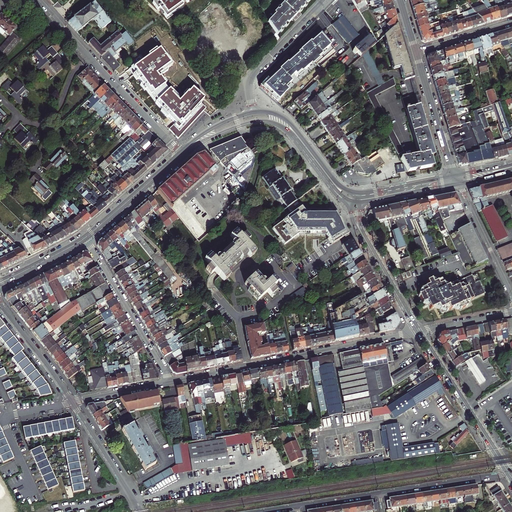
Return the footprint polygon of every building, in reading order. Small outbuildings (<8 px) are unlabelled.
[(157,0),(156,1),(156,3),(151,6),(156,13),(157,12),(164,22),(181,10),(180,8),(184,5),(185,7),(194,2),(195,3),(198,0),(157,0)] [(286,0),(288,1),(285,4),(284,3),(280,7),(281,8),(279,10),(278,9),(274,13),(275,14),(268,22),(278,35),(280,32),(281,33),(283,31),(282,30),(285,27),(286,28),(288,25),(288,24),(293,19),(295,21),(301,14),(300,13),(302,11),(301,10),(304,7),(305,8),(307,6),(306,5),(310,0),(286,0)] [(351,0),(355,6),(358,10),(367,4),(364,0),(351,0)] [(417,0),(410,2),(412,9),(423,5),(422,1),(426,0),(427,1),(429,0),(417,0)] [(485,5),(488,11),(492,22),(500,19),(497,9),(497,8),(491,9),(490,7),(485,0),(482,0),(485,5)] [(497,9),(500,19),(506,18),(500,0),(497,0),(498,2),(497,2),(498,8),(497,9)] [(500,0),(506,18),(510,16),(511,15),(511,7),(511,4),(508,5),(507,1),(506,1),(505,0),(500,0)] [(412,9),(414,17),(433,11),(431,7),(430,7),(430,6),(433,5),(438,4),(437,1),(423,5),(412,9)] [(90,25),(95,25),(96,24),(101,30),(111,23),(95,2),(69,23),(77,32),(88,24),(90,25)] [(384,10),(385,14),(394,10),(392,4),(383,7),(379,8),(371,11),(372,13),(374,17),(379,16),(378,12),(381,11),(384,10)] [(472,9),(475,13),(477,15),(484,25),(492,22),(488,11),(485,5),(472,9)] [(386,26),(396,16),(394,10),(385,14),(387,21),(384,23),(386,26)] [(416,22),(436,16),(441,14),(445,13),(449,12),(448,10),(440,12),(439,10),(434,11),(433,11),(414,17),(416,22)] [(462,31),(459,22),(457,15),(455,10),(453,11),(455,17),(456,21),(454,22),(457,33),(462,31)] [(468,15),(472,28),(477,27),(474,17),(472,18),(470,14),(471,14),(470,12),(469,13),(469,14),(468,15)] [(471,14),(474,17),(477,27),(484,25),(477,15),(475,13),(473,13),(472,12),(470,12),(471,14)] [(0,28),(9,36),(12,33),(16,27),(1,15),(1,16),(0,15),(0,28)] [(358,36),(343,16),(332,24),(347,44),(358,36)] [(398,24),(396,16),(386,26),(381,31),(383,34),(386,31),(388,33),(398,24)] [(437,18),(436,16),(416,22),(418,28),(428,25),(427,21),(437,18)] [(443,21),(444,24),(447,36),(453,34),(449,23),(448,19),(443,21)] [(454,22),(449,23),(453,34),(457,33),(454,22)] [(405,53),(407,52),(398,24),(388,33),(386,35),(388,42),(386,43),(394,69),(400,67),(402,73),(411,71),(407,56),(406,56),(405,53)] [(447,36),(444,24),(439,26),(440,27),(443,37),(447,36)] [(440,27),(434,29),(435,34),(431,35),(428,25),(418,28),(421,40),(425,43),(443,37),(440,27)] [(94,39),(89,44),(115,71),(121,65),(117,61),(120,58),(115,54),(126,44),(128,47),(134,43),(126,33),(121,36),(119,33),(120,33),(120,32),(119,31),(118,30),(117,30),(116,30),(116,31),(116,32),(116,33),(110,38),(109,37),(107,39),(108,40),(101,46),(94,39)] [(510,46),(508,40),(506,31),(493,35),(499,43),(502,46),(508,45),(508,46),(510,46)] [(0,52),(6,57),(21,40),(12,33),(9,36),(10,37),(0,48),(0,52)] [(331,47),(322,34),(281,70),(269,81),(267,79),(260,87),(277,102),(287,90),(285,88),(291,81),(288,79),(294,74),(298,79),(305,73),(304,72),(310,67),(311,68),(318,61),(317,61),(322,56),(323,56),(327,53),(326,52),(331,47)] [(487,37),(492,52),(499,49),(500,51),(501,51),(507,55),(508,55),(502,46),(499,43),(493,35),(487,37)] [(375,45),(368,36),(338,63),(345,71),(352,65),(352,64),(357,60),(366,52),(372,47),(375,45)] [(493,54),(492,52),(487,37),(479,39),(485,59),(486,63),(486,65),(489,64),(487,57),(493,56),(493,54)] [(473,52),(476,51),(476,54),(478,53),(481,61),(485,59),(479,39),(470,42),(473,52)] [(462,44),(465,54),(466,57),(471,56),(473,65),(477,64),(475,61),(473,52),(470,42),(462,44)] [(43,46),(33,55),(39,62),(36,65),(38,67),(37,68),(39,70),(46,64),(48,62),(45,58),(50,54),(54,50),(51,47),(47,51),(43,46)] [(461,58),(457,46),(452,47),(455,57),(458,56),(459,59),(461,58)] [(380,74),(372,47),(366,52),(373,76),(380,74)] [(447,49),(442,50),(444,56),(445,60),(448,59),(449,61),(451,61),(447,49)] [(442,50),(428,54),(427,57),(428,60),(438,57),(444,56),(442,50)] [(161,61),(155,54),(154,55),(152,54),(141,64),(129,75),(137,85),(139,83),(143,88),(141,89),(146,94),(147,93),(158,105),(165,112),(164,113),(168,118),(169,117),(175,124),(169,129),(178,139),(206,108),(201,103),(204,99),(193,89),(189,93),(188,92),(188,93),(187,91),(183,95),(184,97),(180,101),(177,98),(178,97),(171,91),(170,92),(164,86),(165,85),(162,82),(161,83),(155,79),(157,77),(158,79),(165,74),(164,73),(170,68),(162,60),(161,61)] [(47,71),(53,78),(63,69),(59,65),(63,61),(61,58),(56,62),(51,66),(48,62),(46,64),(39,70),(40,72),(41,71),(43,74),(47,71)] [(431,70),(432,76),(444,73),(443,70),(448,69),(447,66),(441,67),(431,70)] [(96,93),(103,86),(87,69),(78,77),(82,82),(84,80),(96,93)] [(405,81),(410,79),(411,83),(414,82),(413,78),(411,71),(402,73),(405,81)] [(432,76),(434,83),(446,80),(450,79),(449,75),(448,72),(444,73),(432,76)] [(375,82),(382,80),(380,74),(373,76),(375,82)] [(450,79),(446,80),(448,87),(455,85),(454,82),(456,81),(455,77),(450,79)] [(366,93),(371,103),(378,116),(385,130),(392,143),(395,150),(398,155),(404,151),(399,141),(375,96),(395,85),(393,78),(383,83),(377,87),(366,93)] [(84,80),(82,82),(94,95),(96,93),(84,80)] [(436,88),(436,90),(448,87),(446,80),(434,83),(436,88)] [(25,90),(17,81),(13,85),(9,81),(6,84),(10,89),(14,93),(10,97),(19,106),(21,103),(20,102),(22,100),(19,97),(25,90)] [(308,104),(304,99),(309,94),(308,93),(318,84),(316,82),(296,99),(294,101),(301,110),(307,104),(308,104)] [(6,84),(2,88),(6,92),(10,89),(6,84)] [(307,104),(312,111),(322,104),(318,99),(322,96),(332,87),(329,85),(308,104),(307,104)] [(436,90),(438,95),(448,93),(448,90),(453,89),(456,88),(455,87),(455,85),(448,87),(436,90)] [(94,95),(99,101),(109,92),(103,86),(96,93),(94,95)] [(322,104),(312,111),(317,118),(331,108),(328,105),(333,101),(332,100),(342,93),(341,91),(322,104)] [(448,93),(438,95),(440,101),(455,97),(454,95),(457,94),(457,93),(456,91),(453,91),(448,93)] [(92,107),(97,113),(114,97),(109,92),(99,101),(92,107)] [(94,95),(91,98),(94,101),(87,107),(90,110),(92,107),(99,101),(94,95)] [(440,101),(441,107),(452,104),(451,101),(457,100),(459,99),(458,97),(458,96),(455,97),(440,101)] [(114,97),(97,113),(102,118),(108,112),(119,102),(114,97)] [(419,155),(400,159),(403,164),(407,172),(433,167),(430,157),(433,156),(418,107),(415,108),(412,106),(409,97),(403,99),(402,99),(419,155)] [(452,104),(441,107),(443,113),(454,110),(453,107),(458,106),(462,105),(461,101),(458,102),(452,104)] [(119,102),(108,112),(112,115),(111,116),(111,117),(123,106),(119,102)] [(317,118),(320,122),(336,112),(334,109),(341,104),(340,102),(331,108),(317,118)] [(498,125),(500,130),(501,134),(502,135),(507,133),(509,141),(508,144),(506,145),(505,145),(509,156),(511,154),(511,138),(508,127),(500,103),(498,104),(492,106),(494,111),(495,115),(497,121),(498,125)] [(123,106),(111,117),(110,118),(114,122),(127,110),(123,106)] [(481,109),(476,111),(478,116),(483,114),(491,112),(489,107),(481,109)] [(454,110),(443,113),(446,120),(456,117),(455,113),(460,112),(464,111),(463,108),(459,109),(454,110)] [(127,110),(114,122),(113,123),(117,127),(118,126),(131,114),(127,110)] [(337,127),(332,118),(337,115),(337,114),(338,113),(337,111),(336,112),(320,122),(328,134),(337,127)] [(484,134),(483,129),(481,125),(480,120),(478,116),(476,111),(472,112),(474,120),(488,161),(493,160),(489,149),(487,143),(486,138),(484,134)] [(131,114),(118,126),(122,130),(123,129),(134,118),(131,114)] [(446,120),(448,129),(456,126),(464,123),(464,121),(460,122),(459,120),(457,120),(456,117),(446,120)] [(134,118),(123,129),(127,133),(138,122),(134,118)] [(340,131),(339,129),(350,122),(348,119),(337,127),(328,134),(336,145),(349,136),(344,129),(340,131)] [(456,126),(458,133),(472,128),(477,144),(478,151),(472,152),(473,154),(465,156),(468,165),(488,161),(474,120),(464,123),(456,126)] [(129,135),(131,137),(142,126),(138,122),(127,133),(122,138),(124,140),(129,135)] [(138,140),(136,138),(142,133),(144,136),(148,132),(142,126),(131,137),(129,139),(134,144),(136,142),(138,140)] [(465,156),(458,133),(456,126),(448,129),(450,137),(459,165),(461,166),(468,165),(465,156)] [(29,132),(25,135),(21,131),(16,127),(13,130),(18,135),(14,140),(22,147),(29,140),(32,144),(34,142),(35,142),(37,140),(29,132)] [(113,159),(116,162),(132,147),(138,152),(139,151),(141,149),(144,153),(147,150),(157,141),(148,132),(144,136),(141,139),(142,140),(138,144),(136,142),(134,144),(129,139),(111,156),(113,159)] [(349,136),(336,145),(343,156),(353,150),(358,147),(353,139),(349,142),(348,140),(352,137),(350,135),(349,136)] [(245,192),(256,159),(253,155),(250,152),(240,138),(210,151),(233,178),(240,186),(245,192)] [(502,157),(509,156),(505,145),(504,145),(502,139),(497,140),(502,157)] [(492,142),(494,148),(498,158),(502,157),(497,140),(492,142)] [(147,150),(157,161),(168,152),(157,141),(147,150)] [(132,147),(116,162),(122,169),(127,164),(127,163),(132,158),(138,152),(132,147)] [(498,158),(494,148),(489,149),(493,160),(498,158)] [(152,166),(157,161),(147,150),(144,153),(141,149),(139,151),(141,154),(152,166)] [(370,153),(359,159),(353,150),(343,156),(351,167),(368,157),(371,155),(370,153)] [(61,151),(49,162),(48,162),(42,167),(48,173),(54,167),(55,169),(67,157),(61,151)] [(181,199),(185,195),(209,173),(212,176),(217,171),(214,168),(216,167),(203,153),(195,157),(157,191),(167,203),(178,217),(198,242),(208,233),(205,230),(185,205),(181,199)] [(134,160),(132,158),(127,163),(127,164),(128,163),(138,163),(140,162),(147,170),(152,166),(141,154),(134,160)] [(373,164),(376,161),(371,155),(368,157),(371,162),(372,164),(373,164)] [(354,172),(358,170),(371,162),(368,157),(351,167),(354,172)] [(378,171),(378,170),(385,166),(380,159),(376,161),(373,164),(375,170),(369,173),(365,175),(369,176),(372,174),(373,176),(377,173),(377,172),(378,171)] [(101,170),(102,172),(108,167),(104,162),(99,167),(101,170)] [(127,164),(122,169),(124,171),(127,174),(134,182),(147,170),(140,162),(138,163),(128,163),(127,164)] [(357,174),(365,175),(369,173),(375,170),(373,164),(372,164),(371,162),(358,170),(354,172),(355,173),(356,172),(357,174)] [(395,174),(407,172),(403,164),(394,166),(395,174)] [(271,187),(287,208),(297,201),(290,191),(281,178),(281,179),(274,169),(261,179),(268,189),(271,187)] [(95,171),(92,174),(87,178),(88,180),(94,175),(95,176),(97,173),(95,171)] [(118,172),(130,185),(134,182),(127,174),(124,171),(122,173),(119,171),(118,172)] [(105,174),(112,182),(121,193),(127,188),(120,180),(119,182),(117,179),(114,181),(107,172),(105,174)] [(115,175),(120,180),(127,188),(130,185),(118,172),(115,175)] [(185,195),(187,198),(212,176),(209,173),(185,195)] [(36,174),(30,180),(35,185),(33,188),(43,197),(49,190),(40,181),(41,180),(36,174)] [(240,186),(233,178),(232,179),(231,178),(228,181),(236,190),(240,186)] [(486,203),(480,205),(478,201),(511,191),(511,179),(469,191),(468,192),(478,213),(482,211),(497,243),(507,238),(492,207),(488,208),(486,203)] [(121,193),(112,182),(108,185),(109,187),(118,196),(121,193)] [(106,190),(103,187),(98,191),(101,194),(103,196),(104,195),(107,192),(108,193),(114,199),(118,196),(109,187),(106,190)] [(98,201),(100,200),(106,206),(110,203),(105,196),(104,195),(103,196),(101,194),(98,197),(92,191),(91,192),(98,201)] [(91,201),(94,204),(93,206),(94,208),(99,213),(106,206),(100,200),(98,201),(91,192),(90,192),(88,194),(93,200),(91,201)] [(108,193),(105,196),(110,203),(114,199),(108,193)] [(455,194),(432,198),(442,220),(449,218),(447,213),(463,210),(455,194)] [(168,212),(162,217),(157,211),(160,209),(150,197),(145,202),(152,210),(166,228),(178,217),(167,203),(163,206),(168,212)] [(195,197),(185,205),(205,230),(215,222),(195,197)] [(432,198),(424,200),(433,218),(437,227),(444,224),(442,220),(432,198)] [(65,205),(69,209),(84,225),(89,221),(91,219),(84,211),(80,214),(73,205),(71,207),(64,199),(62,201),(65,205)] [(424,200),(415,201),(427,229),(428,228),(426,222),(426,220),(424,216),(423,216),(422,214),(427,212),(427,213),(426,214),(429,219),(430,219),(433,218),(424,200)] [(348,235),(336,213),(305,213),(297,201),(287,208),(290,213),(270,228),(283,245),(298,234),(324,234),(331,245),(348,235)] [(427,229),(415,201),(404,203),(410,217),(414,216),(416,220),(418,219),(425,236),(429,234),(427,229)] [(141,220),(152,210),(145,202),(134,212),(141,220)] [(397,205),(405,224),(408,231),(409,230),(409,228),(407,220),(410,219),(410,217),(404,203),(397,205)] [(398,227),(405,224),(397,205),(389,206),(386,207),(389,218),(391,218),(395,229),(398,237),(401,235),(398,227)] [(84,211),(91,219),(99,213),(94,208),(91,210),(88,207),(87,208),(84,211)] [(366,218),(369,223),(387,219),(391,232),(394,231),(394,229),(395,229),(391,218),(389,218),(386,207),(369,210),(366,218)] [(84,225),(69,209),(67,211),(70,215),(69,217),(70,218),(71,219),(72,220),(80,229),(84,225)] [(139,225),(142,222),(141,220),(134,212),(122,222),(133,237),(156,265),(160,270),(162,273),(164,275),(167,279),(170,276),(135,232),(139,228),(140,229),(141,228),(140,227),(139,225)] [(56,218),(64,226),(71,234),(75,232),(68,223),(66,225),(62,219),(61,219),(59,216),(56,218)] [(471,225),(467,218),(459,222),(463,229),(470,226),(471,225)] [(46,232),(57,242),(62,240),(50,227),(46,223),(43,220),(42,222),(49,230),(46,232)] [(62,228),(55,220),(53,222),(54,223),(66,237),(71,234),(64,226),(62,228)] [(72,220),(68,223),(75,232),(77,231),(80,229),(72,220)] [(133,237),(122,222),(116,227),(124,238),(127,242),(130,239),(133,237)] [(54,223),(50,227),(62,240),(66,237),(54,223)] [(41,232),(44,229),(40,226),(32,233),(37,238),(47,248),(51,245),(45,237),(41,232)] [(487,262),(470,226),(463,229),(459,230),(475,264),(474,264),(475,266),(487,262)] [(116,227),(112,231),(118,239),(126,249),(128,247),(122,239),(124,238),(116,227)] [(51,245),(57,242),(46,232),(44,229),(41,232),(45,237),(51,245)] [(403,249),(398,237),(395,229),(394,229),(394,231),(391,232),(393,237),(391,238),(389,242),(390,245),(393,246),(396,246),(397,250),(403,249)] [(37,238),(32,233),(30,231),(24,234),(26,238),(22,240),(26,249),(27,248),(31,256),(47,248),(37,238)] [(112,231),(106,236),(126,261),(129,259),(115,241),(118,239),(112,231)] [(224,271),(230,266),(240,257),(245,252),(248,255),(251,258),(257,254),(247,243),(251,240),(246,234),(242,238),(236,232),(231,237),(236,242),(235,243),(233,243),(231,244),(232,246),(219,257),(217,257),(216,258),(216,260),(215,261),(210,255),(205,260),(211,266),(207,270),(212,275),(216,272),(225,282),(230,278),(227,274),(224,271)] [(106,236),(102,239),(117,258),(108,263),(112,270),(126,261),(106,236)] [(433,243),(422,247),(417,237),(411,239),(413,244),(421,262),(422,266),(441,259),(437,252),(433,243)] [(117,258),(102,239),(98,243),(97,246),(108,263),(117,258)] [(352,239),(342,245),(344,248),(346,253),(345,254),(346,257),(359,250),(352,239)] [(13,264),(18,262),(11,249),(7,245),(4,242),(1,245),(3,248),(6,251),(13,264)] [(11,249),(18,262),(27,257),(14,245),(11,246),(9,243),(7,245),(11,249)] [(8,267),(13,264),(6,251),(3,248),(0,249),(0,251),(2,253),(8,267)] [(441,259),(451,256),(447,248),(437,252),(441,259)] [(502,261),(508,258),(504,248),(497,251),(502,261)] [(363,258),(359,250),(346,257),(340,261),(341,262),(342,261),(346,267),(347,267),(363,258)] [(85,265),(87,264),(91,271),(96,268),(87,253),(84,252),(80,255),(85,264),(85,265)] [(245,252),(240,257),(243,260),(248,255),(245,252)] [(75,258),(84,275),(87,273),(85,270),(82,265),(85,264),(80,255),(75,258)] [(123,270),(129,267),(137,262),(132,257),(129,259),(126,261),(112,270),(118,280),(130,273),(132,272),(130,269),(124,272),(123,270)] [(410,266),(406,257),(400,259),(407,272),(410,271),(412,270),(410,266)] [(85,277),(84,275),(75,258),(70,261),(75,271),(78,269),(82,279),(79,280),(81,283),(86,280),(85,277)] [(357,274),(368,268),(363,258),(347,267),(349,270),(344,273),(346,276),(355,271),(357,274)] [(507,271),(511,268),(508,258),(502,261),(507,271)] [(67,262),(64,264),(73,282),(75,287),(81,283),(79,280),(78,277),(77,278),(73,272),(75,271),(70,261),(67,262)] [(410,266),(412,270),(422,266),(421,262),(410,266)] [(64,264),(58,267),(67,285),(73,282),(64,264)] [(224,271),(227,274),(233,270),(230,266),(224,271)] [(67,285),(58,267),(53,270),(62,288),(67,285)] [(96,268),(91,271),(89,272),(88,273),(89,275),(85,277),(86,280),(90,277),(99,272),(96,268)] [(352,292),(375,279),(369,269),(368,268),(357,274),(360,280),(356,282),(358,286),(350,290),(352,292)] [(62,288),(53,270),(42,275),(60,311),(56,314),(44,324),(33,333),(38,340),(40,343),(56,330),(76,315),(76,316),(79,314),(82,312),(75,301),(70,304),(62,288)] [(401,274),(403,279),(412,275),(410,271),(407,272),(401,274)] [(99,272),(90,277),(97,289),(105,284),(99,272)] [(130,273),(118,280),(121,286),(138,276),(139,275),(138,274),(134,276),(133,275),(132,276),(130,273)] [(472,274),(461,279),(448,285),(446,281),(442,283),(440,279),(437,281),(435,277),(427,280),(429,284),(421,288),(419,294),(424,306),(428,305),(430,308),(434,307),(439,309),(440,312),(452,307),(458,309),(466,305),(470,304),(468,300),(485,292),(480,280),(475,282),(472,274)] [(42,275),(37,278),(48,299),(54,310),(56,314),(60,311),(42,275)] [(251,290),(253,289),(258,294),(254,297),(259,302),(260,302),(266,296),(269,294),(274,299),(279,294),(274,289),(279,285),(274,279),(267,286),(266,285),(266,284),(266,283),(266,282),(265,282),(264,282),(263,282),(257,275),(246,285),(251,290)] [(138,276),(121,286),(125,291),(138,284),(136,281),(140,279),(138,276)] [(48,299),(37,278),(34,279),(31,281),(40,298),(42,302),(48,299)] [(361,296),(379,286),(375,279),(352,292),(353,296),(347,299),(349,303),(361,296)] [(31,281),(26,283),(30,292),(33,291),(35,294),(37,300),(40,298),(31,281)] [(310,281),(308,283),(313,290),(316,288),(310,281)] [(31,298),(33,301),(35,300),(32,295),(30,292),(26,283),(22,285),(27,295),(29,294),(31,298)] [(105,284),(97,289),(87,295),(87,294),(81,298),(75,301),(82,312),(96,304),(112,294),(105,284)] [(138,284),(125,291),(128,297),(140,290),(143,288),(145,287),(143,284),(139,286),(138,284)] [(22,285),(18,288),(22,296),(24,295),(26,299),(28,297),(27,295),(22,285)] [(382,291),(379,286),(361,296),(364,302),(382,291)] [(303,287),(278,304),(282,309),(307,293),(303,287)] [(18,288),(12,290),(16,297),(19,303),(24,300),(22,296),(18,288)] [(251,290),(249,292),(254,297),(258,294),(253,289),(251,290)] [(16,297),(12,290),(5,294),(4,297),(12,308),(17,305),(16,304),(13,300),(16,297)] [(128,297),(131,302),(146,292),(145,290),(141,292),(140,290),(128,297)] [(386,298),(382,291),(364,302),(362,303),(366,309),(368,308),(386,298)] [(146,292),(131,302),(133,306),(142,301),(146,298),(145,296),(148,295),(146,292)] [(100,308),(104,306),(115,299),(112,294),(96,304),(96,305),(98,304),(100,308)] [(327,305),(330,321),(335,342),(348,339),(357,337),(355,327),(353,316),(358,313),(366,309),(362,303),(364,302),(361,296),(349,303),(333,312),(332,304),(331,304),(327,305)] [(379,306),(380,308),(389,303),(386,298),(368,308),(369,311),(379,306)] [(115,299),(104,306),(105,308),(101,311),(98,312),(98,313),(95,315),(96,318),(100,316),(118,305),(115,299)] [(136,311),(139,316),(148,311),(147,308),(150,306),(157,302),(156,299),(149,303),(136,311)] [(24,300),(19,303),(21,307),(22,310),(26,307),(27,306),(24,300)] [(133,306),(136,311),(149,303),(148,301),(144,303),(142,301),(133,306)] [(202,305),(206,311),(211,308),(207,302),(202,305)] [(389,303),(380,308),(373,312),(375,315),(377,313),(379,317),(385,316),(388,315),(389,318),(395,314),(392,309),(389,303)] [(118,305),(100,316),(101,318),(109,314),(110,316),(121,310),(118,305)] [(26,307),(22,310),(18,314),(21,319),(30,312),(26,307)] [(30,312),(21,319),(25,323),(37,314),(43,309),(42,307),(40,309),(39,308),(35,312),(33,309),(32,310),(30,312)] [(139,316),(142,321),(154,314),(161,310),(159,307),(153,311),(149,313),(148,311),(139,316)] [(104,323),(106,326),(124,316),(121,310),(110,316),(112,319),(104,323)] [(154,314),(142,321),(143,323),(145,325),(164,313),(162,311),(155,315),(154,314)] [(145,325),(147,329),(160,321),(159,320),(165,316),(164,313),(145,325)] [(353,316),(355,327),(361,326),(360,323),(362,320),(361,319),(359,316),(358,313),(353,316)] [(367,324),(369,335),(375,334),(371,313),(365,317),(366,322),(367,324)] [(37,314),(25,323),(29,329),(41,320),(37,314)] [(385,320),(387,324),(378,326),(380,333),(395,330),(400,322),(395,314),(389,318),(385,320)] [(102,329),(104,332),(111,328),(112,331),(115,329),(128,321),(124,316),(106,326),(102,329)] [(29,329),(33,333),(44,324),(42,322),(45,320),(44,318),(41,320),(29,329)] [(147,329),(150,333),(170,321),(173,320),(172,318),(162,323),(160,321),(147,329)] [(508,332),(505,320),(499,321),(502,333),(508,332)] [(119,334),(131,326),(128,321),(115,329),(115,330),(116,330),(118,332),(117,332),(118,334),(119,334)] [(150,333),(152,338),(166,330),(164,328),(172,323),(170,321),(150,333)] [(335,342),(330,321),(327,322),(329,332),(326,333),(329,343),(335,342)] [(499,321),(494,322),(496,335),(497,336),(498,336),(498,334),(502,333),(499,321)] [(496,335),(494,322),(488,323),(490,332),(492,340),(493,346),(496,345),(495,340),(494,340),(493,336),(496,335)] [(271,355),(267,340),(266,334),(264,323),(246,327),(252,359),(271,355)] [(318,325),(319,326),(323,344),(329,343),(326,333),(325,328),(322,328),(321,324),(318,325)] [(299,349),(296,336),(293,337),(292,333),(290,325),(288,325),(292,341),(293,350),(299,349)] [(465,334),(458,336),(457,337),(456,337),(458,341),(465,340),(465,338),(467,338),(467,339),(472,338),(472,337),(475,349),(474,350),(474,352),(481,350),(480,343),(478,333),(477,325),(464,328),(465,334)] [(0,338),(9,331),(5,326),(0,329),(0,338)] [(134,332),(131,326),(119,334),(122,339),(134,332)] [(313,329),(314,330),(317,346),(323,344),(319,326),(315,327),(315,328),(313,329)] [(317,346),(314,330),(311,331),(310,327),(307,328),(309,336),(311,347),(317,346)] [(305,348),(301,329),(301,328),(298,329),(295,330),(295,332),(296,336),(299,349),(305,348)] [(311,347),(309,336),(307,328),(301,329),(305,348),(311,347)] [(457,333),(458,336),(465,334),(464,328),(455,330),(455,333),(457,333)] [(40,343),(44,347),(53,341),(51,339),(58,333),(56,330),(40,343)] [(152,338),(155,342),(168,334),(166,330),(152,338)] [(438,341),(441,347),(452,340),(456,337),(457,337),(458,336),(457,333),(455,333),(455,330),(440,333),(438,341)] [(9,331),(0,338),(0,339),(4,345),(14,337),(9,331)] [(137,337),(134,332),(122,339),(121,340),(122,341),(115,345),(114,344),(106,349),(108,355),(120,348),(137,337)] [(168,334),(155,342),(158,347),(174,337),(171,332),(168,334)] [(266,334),(267,340),(271,355),(276,354),(272,335),(272,333),(266,334)] [(277,334),(272,335),(276,354),(282,353),(279,339),(279,337),(277,337),(277,334)] [(283,339),(279,339),(282,353),(288,351),(284,334),(283,335),(283,339)] [(174,337),(158,347),(161,351),(178,341),(176,338),(178,337),(177,335),(174,337)] [(44,347),(48,351),(64,338),(62,336),(58,339),(54,342),(53,341),(44,347)] [(18,343),(14,337),(4,345),(9,351),(18,343)] [(130,346),(131,349),(141,343),(137,337),(120,348),(123,353),(127,351),(126,349),(130,346)] [(212,349),(213,353),(216,366),(223,365),(220,352),(217,337),(214,337),(215,342),(217,348),(214,348),(212,349)] [(474,350),(475,349),(472,337),(472,338),(467,339),(467,338),(465,338),(465,340),(468,346),(461,348),(465,354),(466,353),(474,352),(474,350)] [(48,351),(51,356),(63,347),(61,345),(66,341),(64,338),(48,351)] [(235,362),(232,350),(231,346),(230,339),(227,340),(228,343),(225,344),(228,364),(235,362)] [(164,357),(171,353),(182,347),(180,340),(178,341),(161,351),(164,357)] [(453,341),(452,340),(441,347),(447,355),(455,349),(452,344),(453,343),(452,342),(453,341)] [(492,340),(486,342),(488,351),(489,358),(492,357),(491,351),(494,350),(493,346),(492,340)] [(223,352),(220,352),(223,365),(228,364),(225,344),(224,342),(221,343),(223,352)] [(24,350),(18,343),(9,351),(14,357),(21,352),(24,350)] [(128,357),(137,352),(144,348),(141,343),(131,349),(132,350),(128,353),(127,351),(123,353),(126,358),(128,357)] [(359,350),(363,368),(387,363),(384,348),(384,344),(359,350)] [(63,347),(51,356),(55,361),(70,349),(68,346),(64,349),(63,347)] [(394,361),(390,347),(384,348),(387,363),(394,361)] [(197,355),(198,357),(200,369),(206,368),(204,355),(203,351),(202,348),(199,349),(200,354),(197,355)] [(70,349),(55,361),(57,363),(59,366),(74,354),(76,352),(74,350),(71,352),(70,351),(71,350),(70,349)] [(239,349),(232,350),(235,362),(241,361),(239,349)] [(447,355),(451,363),(461,357),(456,349),(455,349),(447,355)] [(182,350),(173,356),(175,359),(183,355),(182,350)] [(337,368),(346,415),(372,410),(363,368),(359,350),(350,351),(339,354),(342,367),(337,368)] [(26,358),(21,352),(14,357),(11,359),(17,365),(26,358)] [(128,357),(131,372),(134,383),(143,381),(140,366),(137,352),(128,357)] [(175,359),(173,356),(171,353),(164,357),(168,364),(174,360),(175,359)] [(210,353),(204,355),(206,368),(216,366),(213,353),(210,353)] [(455,368),(460,364),(464,361),(463,359),(467,356),(466,353),(465,354),(461,357),(451,363),(455,368)] [(59,366),(62,371),(75,361),(80,357),(78,355),(76,356),(74,354),(59,366)] [(184,360),(185,363),(187,372),(200,369),(198,357),(193,358),(192,354),(190,355),(191,358),(184,360)] [(316,359),(318,367),(333,364),(333,355),(316,359)] [(31,364),(26,358),(17,365),(22,372),(31,364)] [(363,368),(372,410),(382,408),(382,407),(381,403),(379,397),(408,377),(426,365),(421,358),(391,378),(387,363),(363,368)] [(474,363),(471,358),(469,359),(464,361),(460,364),(463,370),(468,367),(474,363)] [(314,382),(321,380),(318,367),(316,359),(309,360),(314,382)] [(174,360),(168,364),(173,372),(177,374),(187,372),(185,363),(179,365),(177,362),(176,362),(174,360)] [(75,361),(62,371),(64,373),(66,375),(79,365),(75,361)] [(69,380),(74,376),(79,373),(82,370),(80,368),(84,366),(85,368),(87,366),(85,361),(79,365),(66,375),(69,380)] [(120,361),(117,362),(123,385),(134,383),(131,372),(126,373),(125,367),(122,368),(121,365),(120,361)] [(304,361),(295,363),(299,383),(303,404),(307,404),(304,390),(306,389),(305,386),(309,385),(308,382),(310,382),(309,381),(308,381),(304,361)] [(123,385),(117,362),(114,362),(115,365),(113,366),(114,371),(117,386),(123,385)] [(140,366),(143,381),(158,378),(160,374),(152,362),(147,363),(147,362),(142,363),(142,366),(140,366)] [(107,387),(107,388),(112,388),(108,371),(107,367),(107,363),(102,364),(103,369),(107,387)] [(289,364),(293,384),(299,383),(295,363),(289,364)] [(474,363),(468,367),(471,371),(477,368),(474,363)] [(36,370),(31,364),(22,372),(27,378),(36,370)] [(287,385),(293,384),(289,364),(283,365),(287,385)] [(328,418),(343,415),(333,364),(318,367),(321,380),(328,418)] [(277,367),(280,385),(281,388),(287,386),(287,385),(283,365),(277,367)] [(408,377),(412,383),(430,371),(426,365),(408,377)] [(271,368),(274,383),(278,383),(278,385),(280,385),(277,367),(271,368)] [(268,385),(274,383),(271,368),(264,369),(267,380),(268,385)] [(96,389),(107,387),(103,369),(91,371),(93,377),(89,378),(90,390),(96,389)] [(268,385),(267,380),(264,369),(258,371),(259,379),(261,385),(263,384),(265,392),(269,391),(268,389),(268,385)] [(41,377),(36,370),(27,378),(32,384),(41,377)] [(117,386),(114,371),(110,372),(110,370),(108,371),(112,388),(117,386)] [(256,380),(259,379),(258,371),(254,371),(249,372),(251,381),(252,385),(257,384),(256,380)] [(412,383),(415,387),(433,375),(430,371),(412,383)] [(479,371),(473,375),(479,384),(486,381),(479,371)] [(242,374),(244,381),(244,383),(251,381),(249,372),(242,374)] [(235,375),(237,383),(244,381),(242,374),(235,375)] [(237,384),(237,383),(235,375),(229,376),(230,386),(237,384)] [(433,375),(415,387),(385,406),(394,419),(437,392),(438,394),(443,391),(433,375)] [(231,387),(230,386),(229,376),(221,378),(223,385),(223,389),(231,387)] [(48,385),(41,377),(32,384),(37,390),(48,385)] [(213,387),(223,385),(221,378),(212,380),(213,387)] [(9,380),(2,383),(5,390),(12,387),(9,380)] [(201,382),(205,403),(208,402),(208,398),(211,397),(209,388),(213,387),(212,380),(201,382)] [(194,383),(199,406),(202,405),(203,410),(206,409),(205,403),(201,382),(194,383)] [(189,384),(192,399),(194,398),(197,416),(189,417),(194,442),(205,440),(205,437),(199,409),(199,406),(194,383),(189,384)] [(52,394),(48,385),(37,390),(39,397),(52,394)] [(182,404),(186,403),(182,386),(176,387),(178,397),(181,397),(182,404)] [(13,390),(7,393),(10,399),(11,399),(12,402),(17,401),(16,397),(13,390)] [(156,391),(119,399),(124,407),(126,409),(128,413),(133,412),(160,408),(156,391)] [(176,409),(177,410),(181,410),(180,404),(178,397),(175,398),(174,398),(163,401),(166,415),(174,414),(173,411),(173,409),(176,409)] [(92,416),(99,412),(96,407),(100,405),(103,410),(107,407),(104,402),(88,405),(87,407),(92,416)] [(310,404),(303,405),(306,416),(312,415),(310,404)] [(99,412),(92,416),(96,421),(104,416),(102,413),(107,410),(107,409),(108,408),(107,407),(103,410),(99,412)] [(96,421),(99,426),(110,419),(107,414),(104,416),(96,421)] [(128,414),(120,419),(123,423),(131,418),(128,414)] [(274,417),(276,429),(289,427),(287,418),(286,415),(274,417)] [(289,427),(295,426),(293,417),(287,418),(289,427)] [(73,419),(66,421),(68,432),(75,431),(73,419)] [(110,419),(99,426),(101,431),(113,424),(110,419)] [(68,432),(66,421),(59,422),(61,433),(68,432)] [(61,433),(59,422),(52,423),(54,435),(61,433)] [(52,423),(45,425),(47,436),(54,435),(52,423)] [(461,442),(462,440),(469,433),(465,429),(466,427),(464,423),(460,427),(463,431),(449,446),(453,450),(456,447),(461,442)] [(154,464),(147,451),(149,450),(146,445),(145,446),(140,439),(142,438),(139,433),(138,433),(133,425),(134,425),(133,424),(125,429),(124,429),(123,429),(146,470),(146,469),(156,464),(155,463),(154,464)] [(385,426),(391,462),(436,454),(434,443),(402,449),(397,424),(385,426)] [(45,425),(38,426),(40,437),(47,436),(45,425)] [(38,426),(31,427),(33,439),(40,437),(38,426)] [(31,427),(24,428),(26,440),(33,439),(31,427)] [(187,443),(186,443),(190,470),(228,464),(223,437),(212,439),(205,440),(194,442),(187,443)] [(5,439),(0,441),(0,449),(8,446),(5,439)] [(297,458),(294,439),(281,441),(284,460),(291,459),(292,462),(296,461),(296,458),(297,458)] [(76,443),(64,445),(66,452),(77,450),(76,443)] [(180,444),(173,445),(176,465),(183,464),(180,444)] [(8,446),(0,449),(0,456),(0,457),(11,452),(8,446)] [(42,448),(31,453),(34,459),(45,454),(42,448)] [(77,450),(66,452),(67,459),(79,457),(77,450)] [(11,452),(0,457),(3,463),(14,459),(11,452)] [(34,459),(37,466),(47,461),(45,454),(34,459)] [(67,459),(68,466),(80,464),(79,457),(67,459)] [(37,466),(40,472),(50,467),(47,461),(37,466)] [(68,466),(70,473),(81,471),(80,464),(68,466)] [(170,469),(173,474),(178,471),(175,466),(170,469)] [(40,472),(42,479),(53,474),(50,467),(40,472)] [(81,471),(70,473),(71,480),(83,478),(81,471)] [(42,479),(45,485),(56,480),(53,474),(42,479)] [(71,480),(72,487),(84,485),(83,478),(71,480)] [(45,485),(48,492),(59,487),(56,480),(45,485)] [(72,487),(74,494),(85,492),(84,485),(72,487)] [(476,485),(462,487),(463,498),(464,504),(473,503),(472,496),(477,495),(476,485)] [(490,491),(497,503),(505,498),(498,486),(490,491)] [(462,487),(454,489),(456,499),(463,498),(462,487)] [(454,489),(446,490),(447,500),(448,504),(448,506),(456,504),(456,499),(454,489)] [(446,490),(438,491),(439,501),(447,500),(446,490)] [(438,491),(430,493),(431,503),(439,501),(438,491)] [(431,503),(430,493),(425,493),(422,494),(423,504),(428,503),(428,507),(432,506),(431,503)] [(422,494),(414,495),(415,505),(423,504),(422,494)] [(414,495),(406,496),(407,506),(415,505),(414,495)] [(407,506),(406,496),(398,498),(399,508),(407,506)] [(391,510),(391,509),(399,508),(398,498),(389,499),(390,501),(386,502),(388,511),(391,510)] [(505,498),(497,503),(501,509),(509,504),(505,498)] [(364,503),(365,511),(368,511),(374,511),(373,511),(377,511),(376,503),(372,504),(372,501),(364,503)] [(365,511),(364,503),(356,504),(356,511),(365,511)]
